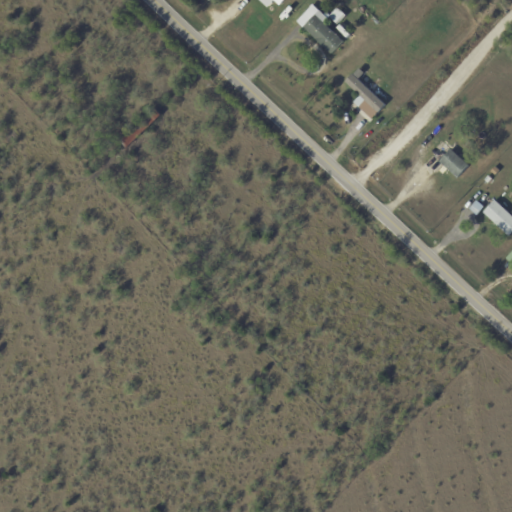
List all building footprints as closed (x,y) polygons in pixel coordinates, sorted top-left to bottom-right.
[(259,0),(269,9),(276,1),(282,6),(287,0),(259,0)] [(339,25),(348,16),(339,8),(330,17),(339,25)] [(327,16),(330,19),(326,23),(344,41),(333,54),(305,27),(321,10),(327,16)] [(363,83),(387,105),(374,120),(360,108),(366,101),(346,82),(353,74),(363,83)] [(121,142),(156,109),(162,116),(127,149),(121,142)] [(452,149),(470,166),(459,179),(449,170),(445,174),(441,171),(445,166),(434,157),(445,144),(451,150),(452,149)] [(511,234),(510,237),(484,213),(495,200),(511,215),(511,234)]
